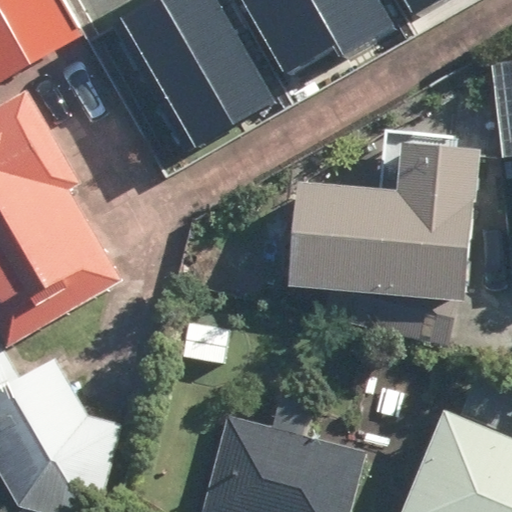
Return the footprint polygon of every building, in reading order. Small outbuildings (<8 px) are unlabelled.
[(79,0),(0,0),(0,91),(100,37),(79,0)] [(133,0),(121,7),(211,158),(294,108),(228,0),(133,0)] [(261,0),(318,98),(414,43),(389,0),(261,0)] [(418,0),(435,28),(483,0),(418,0)] [(106,166),(57,84),(0,117),(0,279),(36,339),(152,269),(94,174),(106,166)] [(424,190),(328,182),(319,281),(496,296),(509,144),(429,137),(424,190)] [(244,296),(239,320),(263,326),(258,345),(307,356),(317,313),(244,296)] [(174,332),(110,316),(90,397),(155,412),(174,332)] [(511,511),(511,376),(488,368),(432,511),(511,511)] [(366,511),(383,452),(235,412),(208,511),(366,511)]
